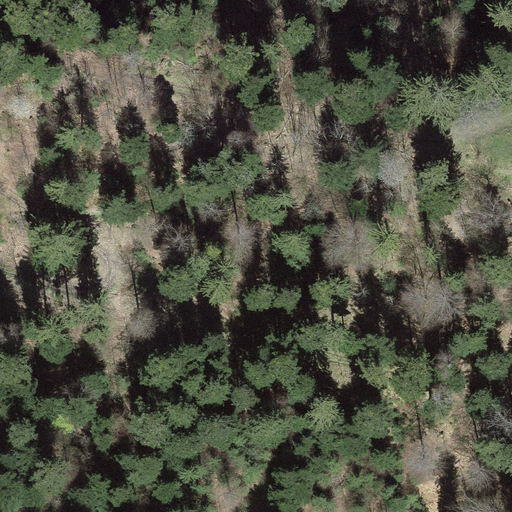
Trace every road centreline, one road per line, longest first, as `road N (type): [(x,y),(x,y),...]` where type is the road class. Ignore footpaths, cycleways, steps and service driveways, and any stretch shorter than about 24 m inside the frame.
road 1 (track): [(0,40),(399,137),(437,141),(511,118)]
road 2 (track): [(0,264),(77,287),(107,282),(116,269),(102,236),(0,184)]
